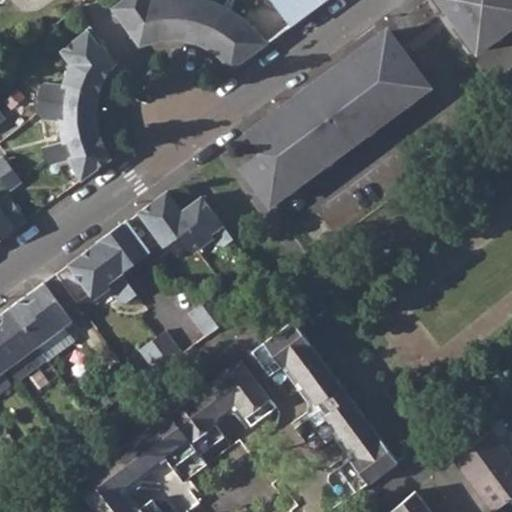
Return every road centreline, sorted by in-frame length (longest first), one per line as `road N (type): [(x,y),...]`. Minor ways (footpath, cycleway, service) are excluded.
road 1 (residential): [(191,135),(0,276)]
road 2 (residential): [(384,0),(191,135)]
road 3 (residential): [(90,0),(191,135)]
